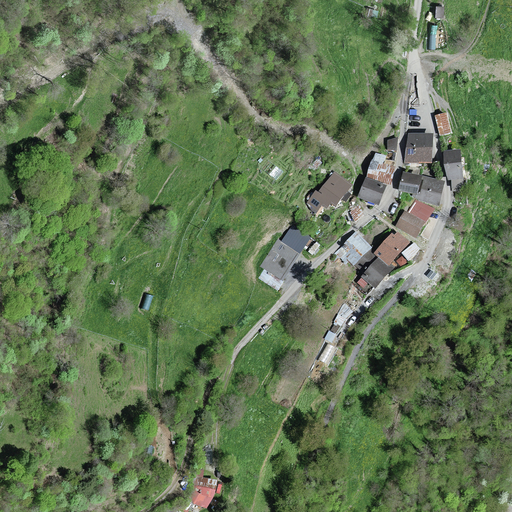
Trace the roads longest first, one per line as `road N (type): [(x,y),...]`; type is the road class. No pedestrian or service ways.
road 1 (unclassified): [(414,78),(389,193),(233,351),(212,379),(179,476),(142,511)]
road 2 (track): [(423,258),(361,339),(316,439),(295,511)]
road 3 (residential): [(414,78),(447,188),(423,258)]
